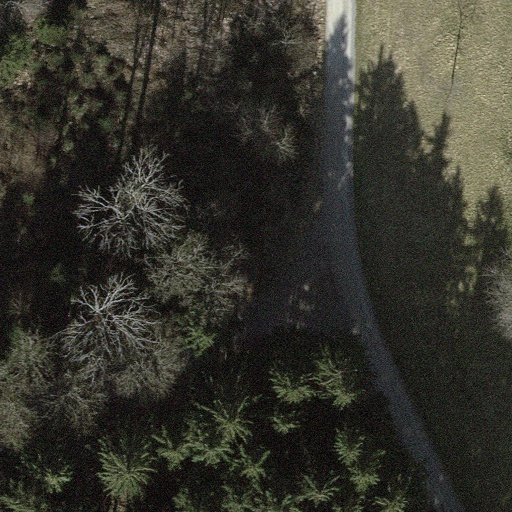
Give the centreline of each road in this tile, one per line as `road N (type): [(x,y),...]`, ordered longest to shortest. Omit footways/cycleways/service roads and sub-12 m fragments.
road 1 (track): [(341,0),(338,198),(347,270),(453,511)]
road 2 (track): [(347,270),(203,353),(76,396),(0,411)]
